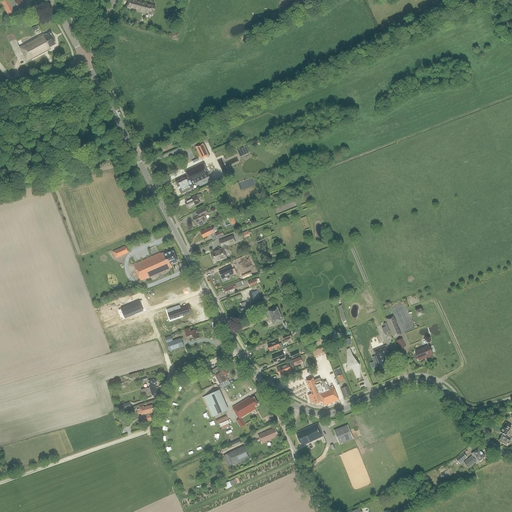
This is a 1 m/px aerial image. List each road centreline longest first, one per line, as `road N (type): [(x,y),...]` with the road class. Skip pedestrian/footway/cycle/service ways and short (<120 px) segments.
road 1 (residential): [(137,157),(492,0)]
road 2 (tertiary): [(300,408),(268,387),(238,351),(137,157)]
road 3 (track): [(0,482),(149,429),(169,377),(233,353)]
road 4 (tertiary): [(511,456),(473,431),(444,390),(427,381),(325,414),(300,408)]
road 5 (unclassified): [(328,511),(284,429),(300,408)]
